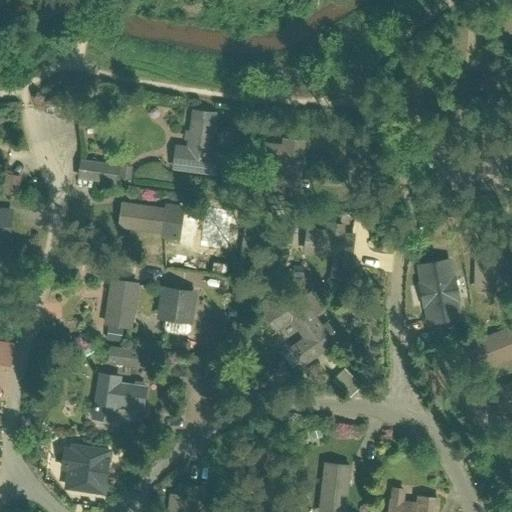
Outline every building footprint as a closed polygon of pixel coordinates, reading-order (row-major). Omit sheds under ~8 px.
[(511,34),(511,0),(502,0),(502,34),(511,34)] [(483,68),(480,29),(455,32),(458,70),(483,68)] [(208,169),(214,115),(184,111),(178,166),(208,169)] [(300,188),(306,140),(283,137),(282,144),(266,142),(263,166),(279,168),(277,185),(300,188)] [(119,166),(81,158),(75,187),(114,194),(119,166)] [(28,207),(0,203),(0,233),(24,237),(28,207)] [(185,210),(122,203),(119,229),(161,234),(161,239),(181,242),(185,210)] [(229,253),(235,209),(206,205),(200,249),(229,253)] [(327,229),(307,227),(303,254),(351,261),(355,233),(344,232),(345,225),(328,223),(327,229)] [(502,290),(505,250),(477,248),(474,288),(502,290)] [(451,257),(413,266),(426,323),(464,314),(451,257)] [(131,337),(137,285),(88,279),(82,332),(131,337)] [(199,291),(162,288),(158,325),(196,330),(199,291)] [(290,307),(250,343),(280,378),(321,342),(290,307)] [(511,328),(479,342),(491,371),(511,361),(511,328)] [(0,337),(0,360),(11,362),(14,339),(0,337)] [(97,373),(92,418),(115,426),(118,409),(149,414),(150,382),(97,373)] [(511,380),(496,387),(507,415),(511,412),(511,380)] [(113,449),(63,443),(60,470),(67,471),(65,489),(108,494),(113,449)] [(276,446),(252,444),(247,486),(272,488),(276,446)] [(343,511),(349,463),(322,460),(316,511),(343,511)] [(428,511),(430,498),(379,492),(376,511),(428,511)] [(201,511),(203,501),(178,498),(176,511),(201,511)]
